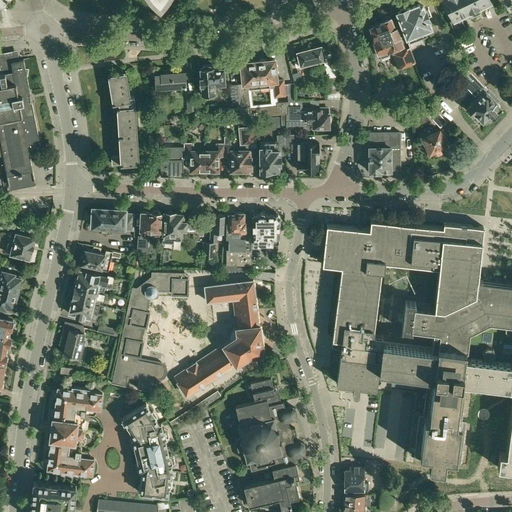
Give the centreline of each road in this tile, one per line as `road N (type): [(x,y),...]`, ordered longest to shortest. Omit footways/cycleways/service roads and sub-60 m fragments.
road 1 (residential): [(13,511),(31,373),(72,187)]
road 2 (residential): [(325,511),(324,434),(289,307),(302,193)]
road 3 (residential): [(44,29),(223,37),(341,7)]
road 4 (residential): [(302,193),(72,187)]
road 5 (residential): [(338,190),(455,184),(511,132)]
road 6 (residential): [(338,190),(358,101),(341,7)]
road 7 (residential): [(72,187),(44,29)]
